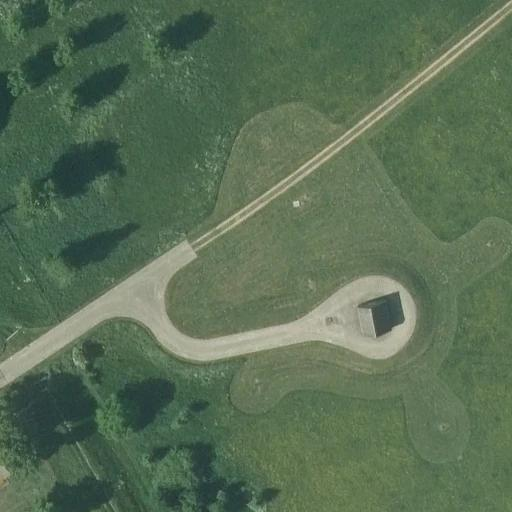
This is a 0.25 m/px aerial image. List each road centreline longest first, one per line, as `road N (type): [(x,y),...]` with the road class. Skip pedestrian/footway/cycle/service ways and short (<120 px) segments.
road 1 (track): [(511,7),(296,175),(131,290)]
road 2 (track): [(28,357),(112,511)]
